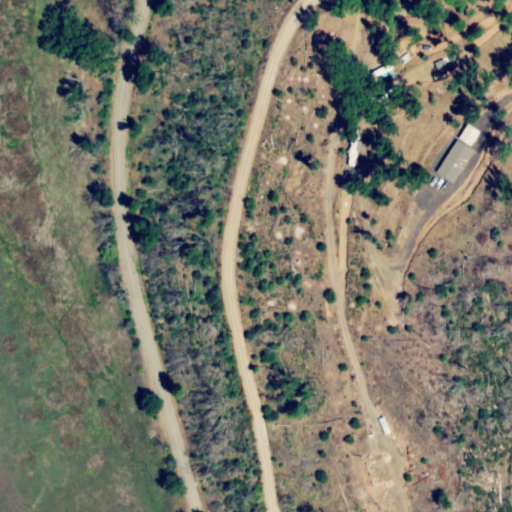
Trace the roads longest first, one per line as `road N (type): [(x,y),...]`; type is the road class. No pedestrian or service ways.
road 1 (residential): [(280,511),(231,286),(242,185),(285,51),(316,0)]
road 2 (tertiary): [(201,511),(130,244),(123,178),(150,0)]
